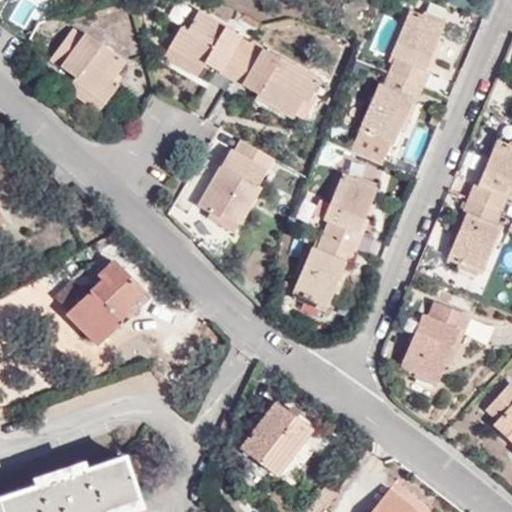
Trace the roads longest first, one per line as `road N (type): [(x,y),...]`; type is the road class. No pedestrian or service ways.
road 1 (residential): [(331,387),(0,85)]
road 2 (residential): [(510,0),(331,387)]
road 3 (residential): [(190,438),(140,401),(0,454)]
road 4 (residential): [(488,511),(331,387)]
